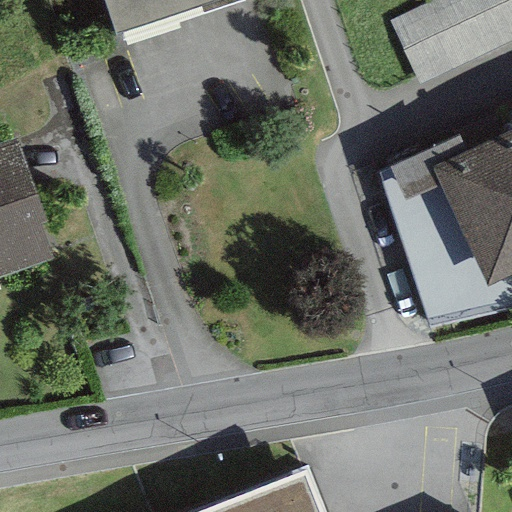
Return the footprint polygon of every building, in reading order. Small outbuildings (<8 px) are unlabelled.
[(109,0),(115,18),(163,0),(109,0)] [(511,0),(424,0),(400,8),(422,75),(511,45),(511,0)] [(511,117),(431,155),(487,274),(511,262),(511,117)] [(15,129),(0,134),(0,266),(57,246),(15,129)] [(333,511),(311,455),(174,511),(333,511)]
